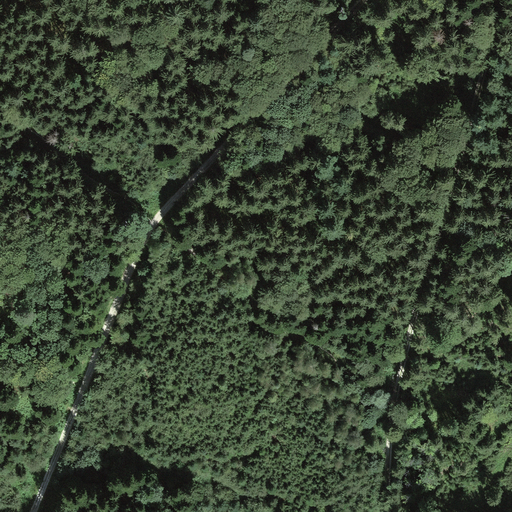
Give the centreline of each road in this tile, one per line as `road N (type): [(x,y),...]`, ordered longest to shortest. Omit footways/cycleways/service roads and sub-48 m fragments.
road 1 (track): [(365,0),(156,217),(32,511)]
road 2 (track): [(383,511),(388,415),(415,296),(501,0)]
